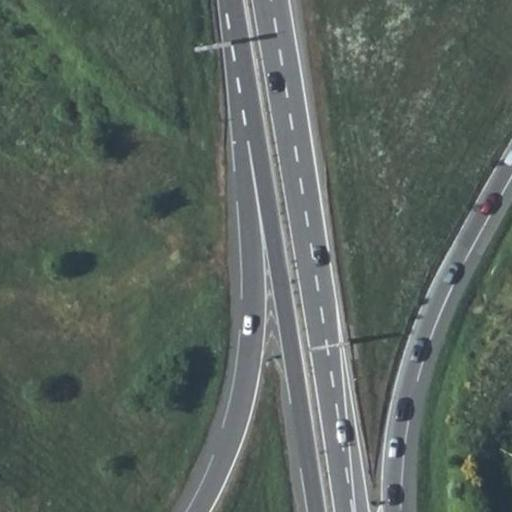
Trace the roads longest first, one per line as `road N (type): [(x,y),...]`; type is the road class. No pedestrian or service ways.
road 1 (trunk): [(252,102),(241,141),(252,328),(244,390),(195,511)]
road 2 (trunk): [(252,102),(316,511)]
road 3 (trunk): [(394,511),(398,403),(416,346),(511,158)]
road 4 (trunk): [(344,511),(285,144)]
road 5 (trunk): [(285,144),(296,104),(279,0)]
road 6 (trunk): [(285,144),(261,0)]
